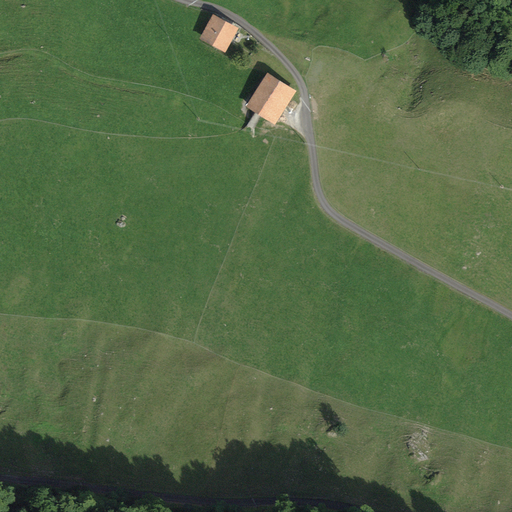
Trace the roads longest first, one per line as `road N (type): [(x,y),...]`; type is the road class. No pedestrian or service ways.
road 1 (unclassified): [(185,0),(244,24),(297,76),(316,184),(334,215),(511,315)]
road 2 (unclassified): [(372,511),(0,476)]
